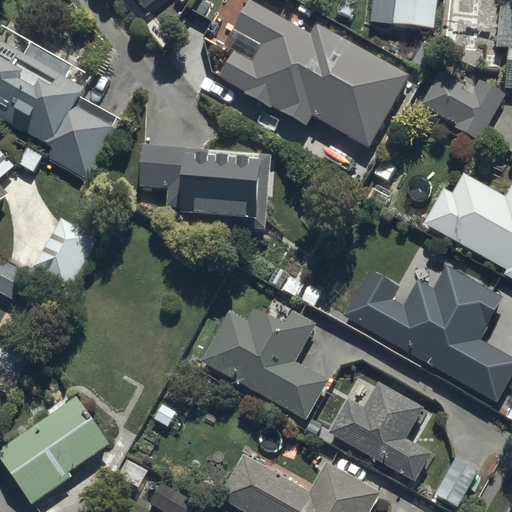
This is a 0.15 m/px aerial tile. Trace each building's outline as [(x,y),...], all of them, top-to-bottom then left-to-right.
[(139,0),(146,8),(156,0),(139,0)] [(318,24),(311,34),(250,0),(249,0),(234,27),(262,43),(252,61),(233,51),(220,75),(246,90),(244,92),(271,107),(272,105),(305,123),(310,114),(370,148),(410,76),(318,24)] [(437,0),(396,0),(394,23),(434,28),(437,0)] [(505,87),(511,87),(511,0),(501,0),(496,45),(509,46),(505,87)] [(84,173),(115,120),(76,98),(82,88),(1,42),(0,41),(0,116),(53,146),(49,153),(84,173)] [(506,94),(481,80),(473,95),(461,89),(464,84),(439,71),(421,104),(456,123),(453,127),(480,142),(506,94)] [(267,154),(146,145),(143,185),(171,187),(170,204),(194,206),(193,218),(262,223),(267,154)] [(0,202),(6,197),(0,189),(0,176),(10,167),(0,156),(0,202)] [(443,189),(425,220),(510,268),(506,274),(511,276),(511,188),(507,197),(463,173),(451,193),(443,189)] [(91,237),(62,220),(34,265),(64,283),(91,237)] [(25,276),(0,260),(0,293),(11,300),(25,276)] [(405,305),(396,300),(404,285),(367,265),(341,313),(497,399),(511,371),(511,357),(478,339),(501,298),(447,268),(434,290),(418,281),(405,305)] [(263,328),(234,312),(207,360),(306,416),(327,378),(298,361),(318,326),(296,313),(290,324),(271,314),(263,328)] [(5,338),(0,345),(0,371),(16,345),(5,338)] [(370,410),(355,402),(338,432),(414,475),(426,453),(406,441),(425,409),(384,386),(370,410)] [(161,403),(153,415),(165,422),(173,410),(161,403)] [(108,452),(78,405),(6,450),(36,498),(108,452)] [(313,496),(248,459),(224,501),(243,511),(372,511),(382,495),(330,466),(313,496)] [(457,463),(441,490),(459,500),(475,473),(457,463)] [(193,511),(196,508),(164,489),(153,508),(160,511),(193,511)]
